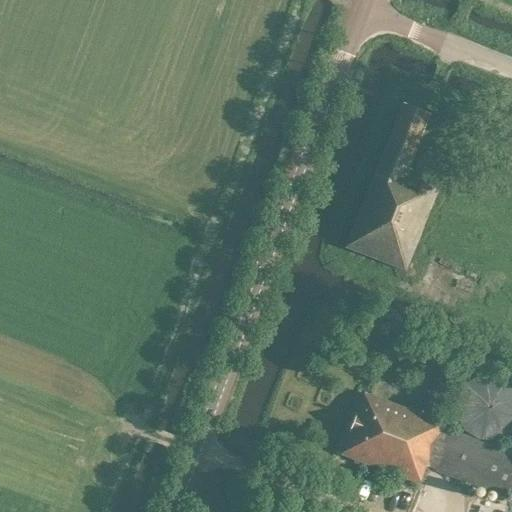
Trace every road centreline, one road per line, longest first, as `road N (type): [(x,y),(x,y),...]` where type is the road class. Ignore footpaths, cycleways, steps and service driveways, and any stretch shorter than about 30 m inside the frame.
road 1 (tertiary): [(177,511),(364,14)]
road 2 (tertiary): [(511,69),(364,14)]
